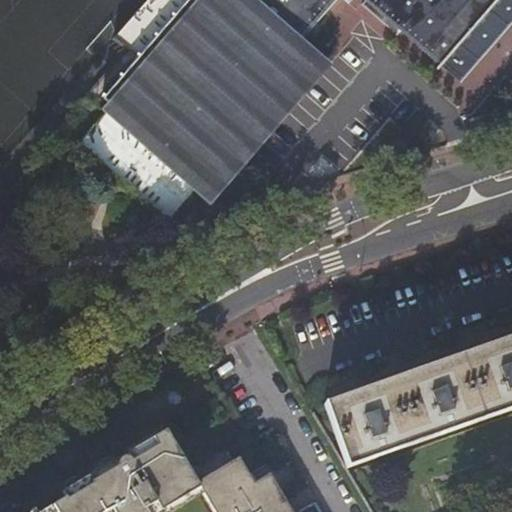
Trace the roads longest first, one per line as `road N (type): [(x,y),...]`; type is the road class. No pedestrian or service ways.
road 1 (secondary): [(213,291),(350,229),(511,174)]
road 2 (residential): [(348,511),(213,291)]
road 3 (secondary): [(0,418),(213,291)]
